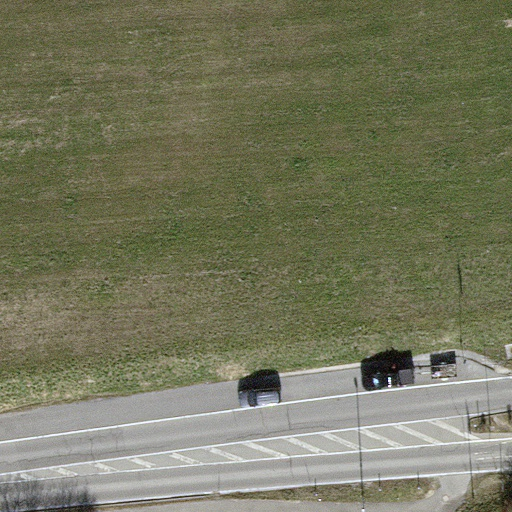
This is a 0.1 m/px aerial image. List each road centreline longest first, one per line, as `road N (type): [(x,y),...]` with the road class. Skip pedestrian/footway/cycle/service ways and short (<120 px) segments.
road 1 (secondary): [(511,394),(0,459)]
road 2 (secondary): [(511,452),(0,502)]
